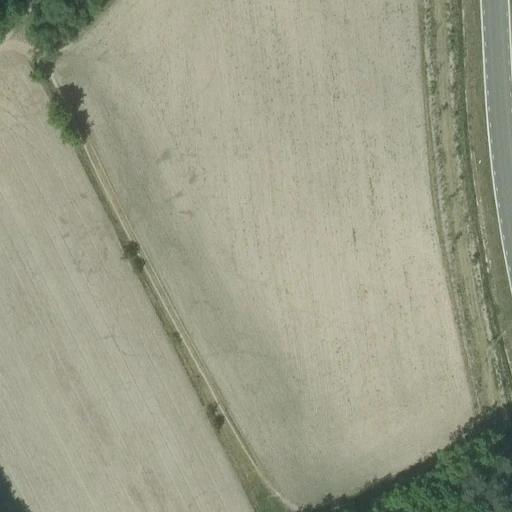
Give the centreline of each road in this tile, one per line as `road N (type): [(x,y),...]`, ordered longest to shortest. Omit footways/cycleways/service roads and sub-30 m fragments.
road 1 (track): [(21,18),(274,511)]
road 2 (secondary): [(493,0),(511,218)]
road 3 (track): [(326,511),(511,427)]
